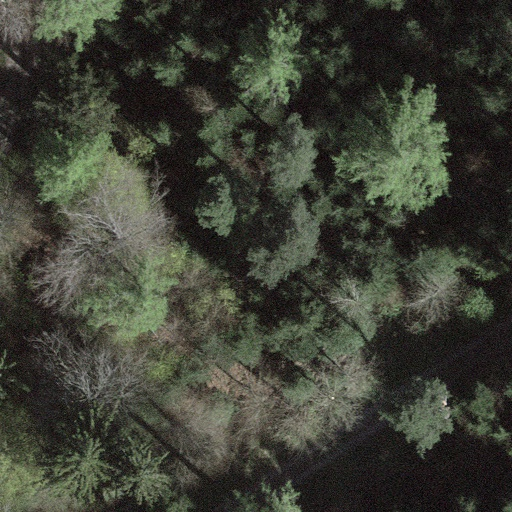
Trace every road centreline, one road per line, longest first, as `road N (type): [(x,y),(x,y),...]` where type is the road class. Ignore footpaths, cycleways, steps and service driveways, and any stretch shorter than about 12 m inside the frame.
road 1 (track): [(219,511),(511,324)]
road 2 (track): [(30,0),(0,117)]
